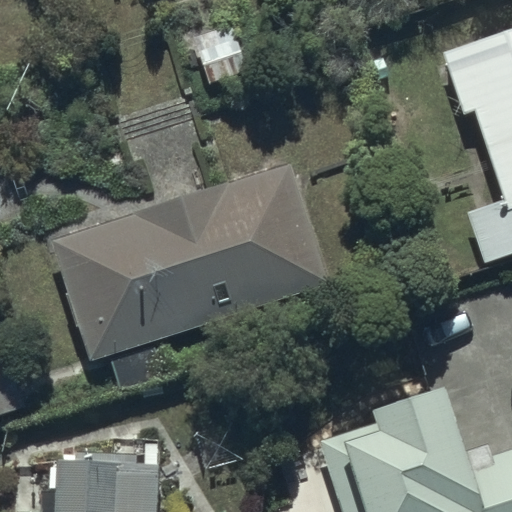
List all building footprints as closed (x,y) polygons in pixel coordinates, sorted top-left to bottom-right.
[(232,19),(194,34),(211,81),(249,68),(232,19)] [(511,24),(448,44),(469,113),(478,110),(504,192),(470,202),(488,259),(511,251),(511,24)] [(93,352),(111,346),(124,387),(168,374),(155,333),(332,277),(292,157),(57,234),(93,352)] [(0,319),(0,413),(28,404),(0,319)] [(383,418),(322,436),(344,511),(511,511),(511,446),(480,456),(457,379),(379,402),(383,418)] [(161,511),(163,459),(140,457),(140,447),(89,445),(88,462),(59,460),(57,511),(161,511)]
